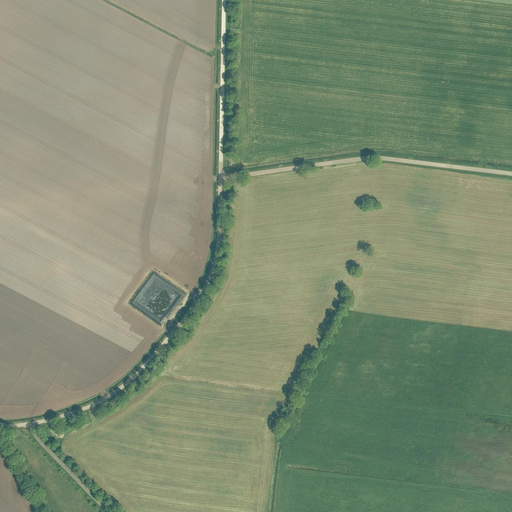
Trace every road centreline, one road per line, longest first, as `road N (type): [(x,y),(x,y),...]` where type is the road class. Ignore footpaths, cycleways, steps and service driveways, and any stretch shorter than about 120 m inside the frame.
road 1 (unclassified): [(0,426),(90,406),(144,365),(210,275),(220,178)]
road 2 (unclassified): [(220,178),(372,158),(511,174)]
road 3 (unclassified): [(220,178),(223,0)]
